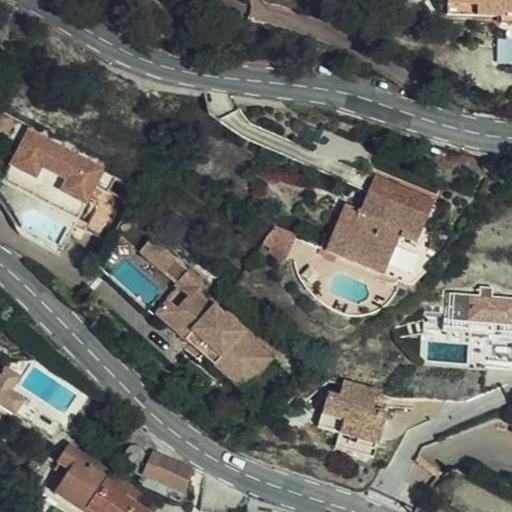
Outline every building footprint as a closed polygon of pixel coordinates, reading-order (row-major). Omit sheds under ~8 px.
[(162,0),(173,15),(194,0),(162,0)] [(445,0),(445,6),(500,8),(500,0),(445,0)] [(500,14),(511,14),(511,0),(500,0),(500,8),(500,14)] [(445,18),(500,19),(500,14),(500,8),(445,6),(445,18)] [(511,14),(500,14),(500,19),(499,25),(511,25),(511,14)] [(226,100),(232,97),(231,97),(220,97),(173,90),(185,97),(193,106),(205,119),(221,133),(240,143),(368,195),(369,192),(376,177),(238,121),(228,111),(225,104),(226,100)] [(27,129),(0,114),(0,134),(11,140),(19,144),(27,129)] [(101,169),(27,129),(19,144),(8,165),(25,174),(21,181),(78,212),(82,205),(93,184),(101,169)] [(0,179),(73,219),(78,212),(21,181),(25,174),(8,165),(0,178),(0,179)] [(114,177),(101,169),(93,184),(106,192),(114,177)] [(404,188),(376,177),(369,192),(398,203),(404,188)] [(73,223),(0,182),(0,204),(1,206),(9,219),(14,231),(17,227),(18,228),(19,226),(20,225),(18,224),(19,219),(17,218),(20,213),(21,214),(25,211),(27,212),(29,209),(63,227),(54,245),(52,247),(58,250),(73,223)] [(369,192),(368,195),(361,212),(354,209),(348,224),(338,221),(326,249),(385,274),(400,235),(419,243),(436,201),(404,188),(398,203),(369,192)] [(121,212),(97,198),(80,229),(105,242),(121,212)] [(294,235),(273,224),(261,242),(268,245),(268,250),(287,257),(294,235)] [(54,245),(19,226),(18,228),(52,247),(54,245)] [(162,270),(174,256),(150,235),(138,250),(162,270)] [(225,358),(217,367),(243,389),(272,354),(232,321),(234,318),(224,309),(222,311),(195,289),(202,280),(187,266),(174,282),(190,295),(179,308),(167,298),(154,315),(179,335),(186,326),(225,358)] [(481,294),(453,292),(455,312),(435,312),(434,349),(474,349),(473,369),(511,369),(511,298),(493,296),(489,289),(480,287),(481,294)] [(179,335),(217,367),(225,358),(186,326),(179,335)] [(27,378),(9,365),(9,366),(0,379),(0,407),(15,417),(16,416),(53,441),(69,419),(65,416),(42,401),(37,409),(26,402),(31,394),(21,387),(27,378)] [(332,395),(326,414),(348,421),(343,434),(339,448),(376,461),(397,401),(349,384),(344,398),(332,395)] [(348,421),(326,414),(322,427),(343,434),(348,421)] [(88,510),(90,511),(91,511),(112,477),(115,473),(72,446),(61,461),(72,468),(67,476),(57,491),(87,511),(88,510)] [(194,476),(180,468),(173,464),(153,455),(143,478),(183,498),(194,476)] [(72,468),(61,461),(56,469),(67,476),(72,468)] [(116,471),(115,473),(112,477),(141,496),(144,491),(116,471)] [(112,477),(91,511),(147,511),(135,504),(141,496),(112,477)]
